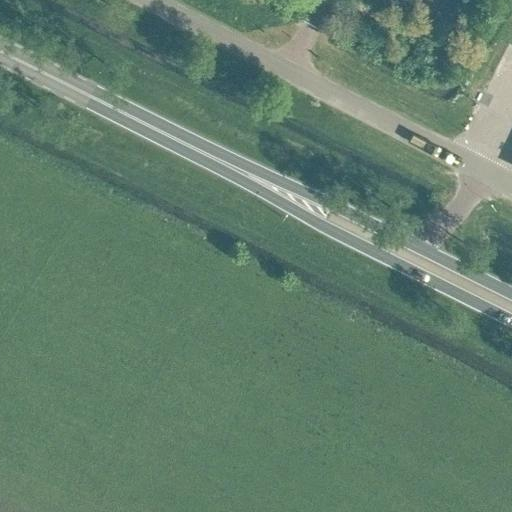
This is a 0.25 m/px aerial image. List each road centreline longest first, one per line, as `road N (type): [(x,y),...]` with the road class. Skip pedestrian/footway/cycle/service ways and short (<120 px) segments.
road 1 (unclassified): [(478,167),(149,0)]
road 2 (primary): [(268,186),(0,51)]
road 3 (primary): [(268,186),(292,209),(511,321)]
road 4 (primary): [(407,241),(301,190),(268,186)]
